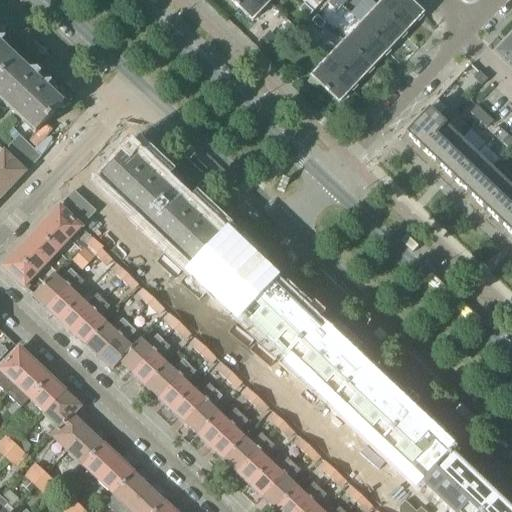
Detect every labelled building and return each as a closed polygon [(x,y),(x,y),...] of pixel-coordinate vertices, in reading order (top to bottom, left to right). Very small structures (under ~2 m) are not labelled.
[(267,3),(264,0),(228,0),(234,6),(237,9),(250,21),(267,3)] [(323,0),(306,0),(303,4),(304,5),(312,13),(323,0)] [(331,0),(327,5),(335,12),(341,6),(333,0),(331,0)] [(404,0),(384,0),(377,8),(403,33),(420,15),(404,0)] [(298,11),(307,19),(312,13),(304,5),(298,11)] [(377,8),(360,26),(387,50),(403,33),(377,8)] [(310,22),(318,30),(324,24),(316,16),(310,22)] [(282,28),(290,36),(296,30),(287,22),(282,28)] [(360,26),(344,43),(371,68),(387,50),(360,26)] [(294,40),(302,47),(307,41),(300,34),(294,40)] [(256,47),(269,59),(280,46),(268,35),(256,47)] [(511,41),(508,37),(492,53),(511,72),(511,41)] [(344,43),(327,60),(354,85),(371,68),(344,43)] [(354,85),(327,60),(311,78),(324,91),(327,94),(337,103),(354,85)] [(486,81),(478,73),(473,79),(481,87),(486,81)] [(470,113),(479,121),(484,115),(476,107),(470,113)] [(417,147),(421,151),(446,124),(429,108),(404,135),(415,145),(417,147)] [(484,115),(479,121),(487,129),(493,123),(484,115)] [(426,156),(436,166),(447,154),(461,139),(447,125),(446,124),(421,151),(426,156)] [(501,143),(510,151),(511,148),(511,141),(507,137),(501,143)] [(447,176),(452,180),(477,154),(461,139),(447,154),(436,166),(441,170),(447,176)] [(98,181),(146,227),(173,196),(157,181),(161,177),(161,176),(160,176),(160,168),(160,169),(154,163),(150,167),(146,163),(145,164),(146,164),(143,167),(125,151),(123,153),(124,153),(98,181)] [(3,153),(0,155),(0,172),(14,185),(25,174),(3,153)] [(466,194),(468,195),(493,169),(477,154),(452,180),(456,184),(466,194)] [(479,206),(483,210),(508,184),(493,169),(468,195),(469,197),(479,206)] [(0,172),(0,194),(3,197),(14,185),(0,172)] [(494,220),(499,225),(511,211),(511,186),(508,184),(483,210),(494,220)] [(93,211),(73,193),(62,204),(84,225),(95,213),(93,211)] [(146,227),(192,271),(220,240),(204,225),(207,221),(207,220),(207,212),(206,213),(200,207),(196,211),(193,207),(192,208),(189,211),(173,196),(146,227)] [(99,205),(93,211),(95,213),(100,218),(106,212),(99,205)] [(58,208),(46,221),(69,242),(80,229),(58,208)] [(508,234),(511,237),(511,211),(499,225),(508,234)] [(115,220),(109,226),(116,233),(122,227),(115,220)] [(46,221),(35,233),(57,254),(69,242),(46,221)] [(107,238),(109,240),(116,233),(109,226),(107,229),(107,238)] [(35,233),(24,245),(49,268),(52,265),(49,262),(57,254),(35,233)] [(115,246),(123,239),(116,233),(109,240),(115,246)] [(123,239),(115,246),(122,252),(129,245),(123,239)] [(192,271),(238,314),(266,284),(250,269),(253,265),(254,265),(254,264),(253,264),(253,256),(253,257),(247,251),(243,255),(239,251),(238,252),(239,252),(236,255),(220,240),(192,271)] [(81,271),(95,258),(100,252),(102,250),(92,241),(72,262),(81,271)] [(24,245),(13,256),(35,277),(43,269),(45,271),(49,268),(24,245)] [(135,250),(129,245),(122,252),(128,258),(135,250)] [(128,258),(134,264),(141,256),(135,250),(128,258)] [(154,257),(147,250),(141,256),(148,263),(154,257)] [(110,262),(100,252),(95,258),(105,267),(110,262)] [(35,277),(13,256),(1,268),(23,289),(26,292),(30,287),(28,285),(35,277)] [(148,263),(141,256),(134,264),(137,266),(145,266),(148,263)] [(162,264),(156,270),(163,277),(169,271),(162,264)] [(111,273),(121,282),(126,277),(116,267),(111,273)] [(153,282),(156,284),(163,277),(156,270),(153,273),(153,282)] [(32,297),(45,309),(76,277),(69,271),(59,282),(52,276),(32,297)] [(45,309),(58,322),(79,301),(72,295),(82,284),(76,277),(45,309)] [(126,277),(121,282),(131,292),(136,286),(126,277)] [(169,283),(163,277),(156,284),(162,290),(169,283)] [(175,289),(169,283),(162,290),(168,296),(175,289)] [(238,314),(285,358),(313,328),(297,313),(300,309),(301,309),(300,308),(300,300),(299,300),(293,295),(289,299),(285,295),(285,296),(282,299),(266,284),(238,314)] [(181,294),(175,289),(168,296),(174,302),(181,294)] [(137,298),(147,307),(152,301),(142,292),(137,298)] [(174,302),(180,308),(187,300),(181,294),(174,302)] [(200,301),(193,294),(187,300),(194,307),(200,301)] [(58,322),(72,335),(102,303),(95,296),(85,307),(79,301),(58,322)] [(192,310),(194,307),(187,300),(180,308),(183,310),(192,310)] [(152,301),(147,307),(157,316),(162,311),(152,301)] [(72,335),(85,347),(105,325),(99,319),(108,309),(102,303),(72,335)] [(215,315),(208,308),(202,314),(209,321),(215,315)] [(199,326),(202,329),(209,321),(202,314),(199,317),(199,326)] [(163,322),(173,332),(179,326),(169,317),(163,322)] [(85,347),(98,360),(128,327),(121,321),(112,331),(105,325),(85,347)] [(208,335),(215,327),(209,321),(202,329),(208,335)] [(179,326),(173,332),(183,341),(189,336),(179,326)] [(111,372),(119,363),(131,349),(125,344),(134,333),(128,327),(98,360),(111,372)] [(221,333),(215,327),(208,335),(214,340),(221,333)] [(285,358),(331,402),(360,373),(344,357),(347,354),(348,354),(348,353),(347,353),(347,345),(346,345),(340,339),(336,344),(333,340),(332,341),(329,344),(313,328),(285,358)] [(227,339),(221,333),(214,340),(220,346),(227,339)] [(119,363),(132,375),(162,343),(156,337),(146,348),(139,341),(131,349),(119,363)] [(247,345),(240,338),(234,345),(241,351),(247,345)] [(220,346),(227,352),(234,345),(227,339),(220,346)] [(189,347),(199,356),(204,351),(194,341),(189,347)] [(132,375),(145,387),(165,366),(159,360),(169,349),(162,343),(132,375)] [(229,355),(238,354),(241,351),(234,345),(227,352),(229,355)] [(0,388),(6,394),(33,365),(18,350),(0,368),(0,388)] [(204,351),(199,356),(209,366),(214,360),(204,351)] [(255,352),(249,358),(256,365),(262,359),(255,352)] [(246,370),(249,373),(256,365),(249,358),(246,361),(246,370)] [(145,387),(158,400),(189,368),(182,362),(172,372),(165,366),(145,387)] [(27,401),(28,401),(49,379),(33,365),(6,394),(21,408),(27,401)] [(249,373),(255,378),(262,371),(256,365),(249,373)] [(230,375),(220,366),(215,371),(225,381),(230,375)] [(158,400),(171,412),(191,391),(185,385),(195,374),(189,368),(158,400)] [(255,378),(261,384),(268,377),(262,371),(255,378)] [(331,402),(378,447),(406,417),(390,401),(394,398),(394,397),(393,389),(387,383),(383,387),(379,384),(379,385),(376,388),(360,373),(331,402)] [(184,425),(197,437),(217,415),(211,409),(221,399),(219,397),(230,386),(235,391),(241,385),(230,375),(225,381),(214,392),(184,425)] [(268,377),(261,384),(267,390),(274,383),(268,377)] [(28,401),(43,416),(64,394),(49,379),(28,401)] [(293,389),(286,382),(280,388),(288,395),(293,389)] [(267,390),(273,396),(280,388),(274,383),(267,390)] [(171,412),(184,425),(214,392),(208,386),(198,397),(191,391),(171,412)] [(276,399),(285,398),(288,395),(280,388),(273,396),(276,399)] [(241,396),(251,406),(257,400),(247,390),(241,396)] [(36,423),(51,437),(79,408),(64,394),(43,416),(36,423)] [(295,402),(302,409),(308,403),(301,396),(295,402)] [(257,400),(251,406),(261,415),(267,410),(257,400)] [(292,414),(295,417),(302,409),(295,402),(292,405),(292,414)] [(57,444),(66,453),(86,432),(71,418),(80,409),(79,408),(51,437),(46,443),(52,449),(57,444)] [(308,415),(302,409),(295,417),(301,423),(308,415)] [(197,437),(210,449),(241,417),(234,411),(224,422),(217,415),(197,437)] [(267,421),(277,430),(283,425),(273,415),(267,421)] [(308,415),(301,423),(307,428),(315,421),(308,415)] [(210,449),(223,462),(244,440),(237,434),(247,423),(241,417),(210,449)] [(419,485),(446,511),(483,511),(494,500),(478,485),(482,481),(482,480),(481,472),(475,467),(471,471),(467,467),(467,468),(464,471),(446,455),(445,457),(441,461),(428,448),(434,443),(433,442),(441,442),(441,441),(440,441),(440,433),(439,433),(433,427),(430,431),(426,428),(425,428),(425,429),(422,432),(406,417),(378,447),(406,473),(406,472),(419,485)] [(315,421),(307,428),(313,434),(321,427),(315,421)] [(283,425),(277,430),(287,440),(293,434),(283,425)] [(340,433),(333,426),(327,433),(334,439),(340,433)] [(313,434),(320,440),(327,433),(321,427),(313,434)] [(102,446),(86,432),(66,453),(81,468),(102,446)] [(322,443),(331,442),(334,439),(327,433),(320,440),(322,443)] [(223,462),(236,474),(267,442),(260,435),(250,446),(244,440),(223,462)] [(0,443),(0,444),(1,446),(8,452),(14,447),(5,439),(0,444),(0,443)] [(293,445),(303,455),(309,449),(298,439),(293,445)] [(347,440),(342,446),(349,453),(354,447),(347,440)] [(236,474),(249,486),(269,464),(263,459),(273,448),(267,442),(236,474)] [(0,447),(0,455),(9,464),(14,458),(8,452),(1,446),(0,447)] [(81,468),(96,482),(117,460),(102,446),(81,468)] [(339,458),(342,461),(349,453),(342,446),(339,449),(339,458)] [(8,452),(14,458),(20,464),(26,458),(14,447),(8,452)] [(354,447),(349,453),(355,459),(361,465),(367,459),(354,447)] [(309,449),(303,455),(314,464),(319,459),(309,449)] [(342,461),(348,467),(355,459),(349,453),(342,461)] [(20,464),(14,458),(9,464),(15,469),(20,464)] [(361,465),(355,459),(348,467),(354,473),(361,465)] [(361,465),(369,473),(375,467),(367,459),(361,465)] [(96,482),(112,497),(132,475),(117,460),(96,482)] [(249,486),(262,498),(292,466),(286,460),(276,471),(269,464),(249,486)] [(319,470),(329,480),(335,474),(325,464),(319,470)] [(361,465),(354,473),(357,476),(366,476),(369,473),(361,465)] [(35,466),(29,472),(39,482),(45,476),(35,466)] [(262,498),(274,510),(295,489),(289,483),(299,472),(292,466),(262,498)] [(39,482),(29,472),(24,478),(31,484),(35,488),(40,482),(39,482)] [(335,474),(329,480),(340,489),(345,483),(335,474)] [(113,511),(126,511),(127,511),(148,490),(132,475),(112,497),(112,498),(105,505),(113,511)] [(39,482),(40,482),(49,492),(55,486),(45,476),(39,482)] [(40,482),(35,488),(44,497),(49,492),(40,482)] [(35,488),(31,484),(26,490),(29,493),(35,488)] [(274,510),(276,511),(299,511),(319,491),(312,485),(302,495),(295,489),(274,510)] [(345,494),(355,504),(361,498),(351,489),(345,494)] [(127,511),(156,511),(163,505),(148,490),(127,511)] [(325,497),(319,491),(299,511),(319,511),(315,508),(325,497)] [(66,495),(60,501),(66,507),(70,510),(75,504),(66,495)] [(0,511),(10,511),(12,511),(0,498),(0,511)] [(361,498),(355,504),(363,511),(366,511),(371,508),(361,498)] [(483,511),(507,511),(494,500),(483,511)] [(55,507),(60,511),(61,511),(66,507),(60,501),(55,507)] [(394,511),(405,511),(409,508),(404,502),(394,511)]
